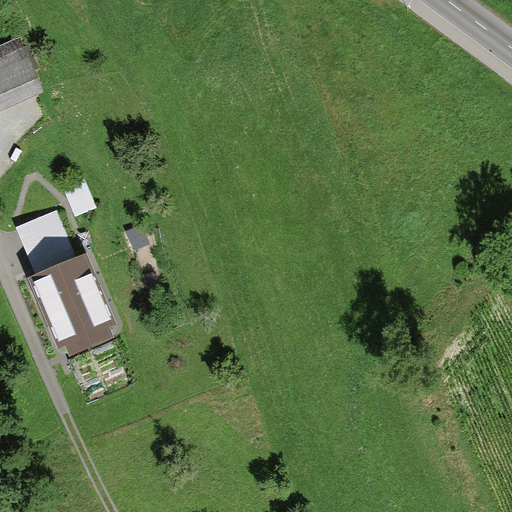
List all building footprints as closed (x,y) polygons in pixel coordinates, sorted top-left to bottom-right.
[(0,46),(0,111),(44,93),(19,38),(0,46)] [(84,179),(64,187),(75,216),(96,208),(84,179)] [(36,274),(77,257),(57,209),(15,227),(36,274)] [(142,225),(127,231),(135,250),(150,243),(142,225)] [(77,257),(36,274),(29,277),(59,347),(67,344),(72,354),(114,336),(110,327),(118,324),(88,252),(77,257)]
